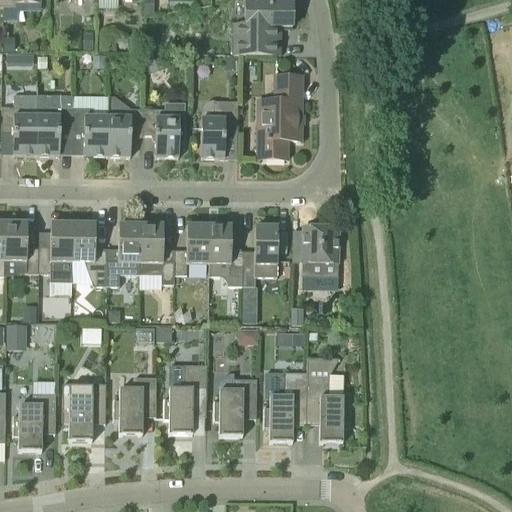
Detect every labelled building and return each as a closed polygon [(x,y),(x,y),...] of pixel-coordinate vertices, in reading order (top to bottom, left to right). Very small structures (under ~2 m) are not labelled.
[(1,0),(2,11),(2,20),(14,20),(14,7),(40,7),(39,0),(1,0)] [(232,27),(232,60),(279,61),(279,31),(291,31),(291,8),(271,8),(270,0),(244,0),(244,28),(232,27)] [(98,37),(98,56),(108,56),(108,37),(98,37)] [(1,41),(1,58),(11,58),(11,41),(1,41)] [(101,71),(101,60),(90,60),(90,67),(94,71),(101,71)] [(235,74),(235,60),(226,60),(226,74),(235,74)] [(46,61),(37,61),(37,73),(46,73),(46,61)] [(161,72),(158,61),(146,65),(149,76),(161,72)] [(273,105),(257,105),(256,164),(286,164),(286,145),(300,145),(301,81),(274,81),(273,105)] [(35,160),(36,100),(12,100),(12,112),(0,111),(0,137),(12,138),(12,160),(35,160)] [(71,100),(36,100),(35,160),(58,160),(59,139),(71,139),(71,100)] [(107,101),(71,100),(71,139),(83,139),(82,161),(106,161),(107,101)] [(113,101),(107,101),(106,161),(129,162),(129,140),(142,140),(142,114),(129,113),(113,101)] [(223,163),(224,141),(236,142),(237,106),(212,106),(207,106),(205,107),(201,111),(200,116),(200,123),(199,163),(223,163)] [(164,114),(142,114),(142,140),(154,140),(153,162),(177,162),(178,123),(164,122),(164,114)] [(12,280),(25,278),(37,278),(37,252),(26,252),(26,227),(4,227),(3,265),(12,265),(12,280)] [(49,278),(49,287),(70,287),(71,266),(71,267),(72,228),(50,227),(49,253),(37,252),(37,278),(49,278)] [(72,228),(71,267),(83,267),(92,291),(105,291),(106,254),(94,254),(94,228),(72,228)] [(139,279),(139,267),(140,229),(118,228),(117,254),(106,254),(105,291),(118,291),(118,279),(139,279)] [(140,229),(139,267),(139,279),(160,280),(160,289),(173,290),(173,280),(173,255),(162,255),(162,229),(140,229)] [(173,255),(173,280),(185,280),(185,268),(207,269),(208,230),(186,230),(185,255),(173,255)] [(241,291),(241,281),(241,256),(230,256),(230,230),(208,230),(207,269),(207,281),(219,282),(221,282),(223,284),(224,286),(225,288),(226,291),(241,291)] [(241,256),(241,281),(241,291),(253,292),(253,282),(275,282),(275,270),(276,270),(276,231),(253,231),(253,256),(241,256)] [(300,281),(336,282),(337,232),(301,231),(300,281)] [(240,328),(254,328),(255,310),(240,309),(240,328)] [(22,326),(35,326),(35,310),(22,310),(22,326)] [(289,329),(301,329),(302,313),(290,312),(289,329)] [(117,325),(117,315),(106,315),(106,325),(117,325)] [(7,353),(26,353),(25,328),(6,329),(7,353)] [(51,346),(52,329),(35,329),(35,346),(51,346)] [(155,331),(155,346),(170,346),(170,331),(155,331)] [(255,348),(255,334),(237,334),(236,348),(255,348)] [(276,336),(275,350),(303,350),(304,337),(276,336)] [(306,363),(306,378),(305,430),(318,430),(318,447),(341,448),(342,432),(347,432),(347,414),(342,414),(342,401),(328,401),(328,378),(336,365),(338,365),(338,364),(306,363)] [(204,422),(205,370),(183,370),(182,393),(168,393),(168,404),(162,404),(162,424),(168,425),(167,439),(191,439),(191,422),(204,422)] [(305,430),(306,378),(264,377),(264,401),(268,401),(268,412),(262,412),(262,432),(268,432),(268,447),(291,447),(292,430),(305,430)] [(154,423),(155,383),(132,383),(132,393),(118,393),(118,405),(112,405),(111,425),(117,425),(117,440),(141,440),(141,422),(154,423)] [(255,424),(255,384),(233,384),(232,395),(218,395),(218,406),(212,406),(212,426),(218,426),(218,441),(241,441),(241,424),(255,424)] [(104,429),(104,389),(82,389),(82,400),(68,399),(67,411),(62,411),(61,431),(67,431),(67,446),(91,446),(91,429),(104,429)] [(54,439),(54,399),(32,399),(32,410),(17,409),(17,421),(11,421),(11,441),(17,441),(17,456),(40,456),(41,439),(54,439)]
